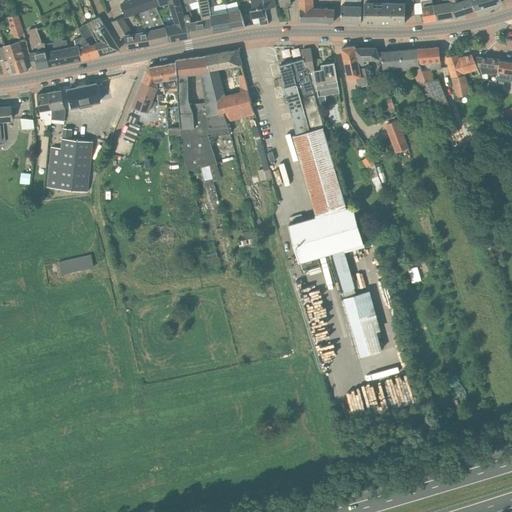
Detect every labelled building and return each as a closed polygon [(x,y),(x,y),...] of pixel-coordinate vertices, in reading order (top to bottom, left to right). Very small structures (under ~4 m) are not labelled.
[(129,0),(122,3),(127,16),(138,13),(139,16),(158,9),(156,7),(160,6),(161,6),(159,0),(129,0)] [(190,36),(179,0),(159,0),(161,4),(161,6),(169,3),(175,24),(165,27),(171,40),(190,36)] [(179,0),(190,36),(214,32),(210,9),(208,0),(179,0)] [(276,3),(275,0),(251,0),(253,8),(250,8),(252,17),(258,16),(260,25),(269,24),(265,8),(276,7),(276,3)] [(335,10),(312,9),(311,0),(298,0),(301,21),(317,21),(334,22),(335,10)] [(351,22),(352,0),(341,0),(341,22),(351,22)] [(352,0),(351,22),(361,23),(362,6),(361,0),(352,0)] [(369,3),(369,0),(363,0),(364,23),(405,23),(405,15),(404,3),(369,3)] [(415,15),(415,4),(414,0),(404,0),(404,3),(405,15),(415,15)] [(437,19),(433,6),(432,0),(414,0),(415,4),(415,15),(423,14),(424,21),(437,19)] [(455,16),(450,0),(438,0),(440,5),(433,6),(437,19),(455,16)] [(471,0),(450,0),(455,16),(474,10),(471,0)] [(471,0),(474,10),(492,5),(490,0),(471,0)] [(210,9),(214,32),(232,29),(228,12),(226,6),(210,9)] [(165,27),(158,9),(139,16),(146,31),(165,27)] [(240,9),(228,12),(232,29),(246,26),(240,9)] [(20,37),(24,33),(18,15),(8,19),(14,36),(20,37)] [(99,17),(86,23),(92,34),(98,45),(104,54),(119,49),(99,17)] [(129,48),(152,44),(146,31),(132,33),(123,18),(111,22),(121,38),(124,37),(129,48)] [(84,38),(92,34),(86,23),(78,27),(83,36),(84,38)] [(171,40),(165,27),(146,31),(152,44),(171,40)] [(49,66),(48,59),(46,53),(44,44),(44,43),(41,43),(36,28),(30,30),(34,45),(38,44),(40,52),(29,54),(32,68),(37,67),(38,68),(49,66)] [(86,42),(84,38),(83,36),(74,39),(75,45),(67,47),(66,40),(63,40),(60,38),(55,39),(53,42),(44,44),(46,53),(48,59),(49,66),(82,60),(80,48),(86,42)] [(10,63),(24,58),(19,42),(4,47),(10,63)] [(104,54),(98,45),(90,48),(87,42),(86,42),(80,48),(82,60),(104,54)] [(361,77),(355,49),(354,46),(341,48),(348,79),(355,78),(358,87),(367,85),(367,84),(367,82),(365,76),(361,77)] [(28,70),(24,58),(10,63),(4,47),(0,47),(0,60),(4,60),(4,61),(4,62),(8,74),(14,73),(28,70)] [(433,94),(436,104),(440,114),(450,110),(437,80),(432,82),(430,69),(441,68),(439,47),(419,48),(420,62),(424,70),(429,83),(433,94)] [(359,48),(355,49),(361,77),(365,76),(367,82),(367,84),(374,82),(371,66),(368,67),(367,63),(364,64),(363,60),(379,58),(375,48),(359,48)] [(436,104),(433,94),(429,83),(424,70),(420,62),(419,48),(381,52),(383,69),(401,68),(401,70),(414,69),(419,82),(416,83),(425,108),(436,104)] [(254,113),(250,99),(246,81),(244,74),(239,75),(241,93),(225,97),(220,78),(230,76),(228,66),(241,64),(238,49),(231,50),(209,54),(212,72),(218,111),(218,112),(223,111),(226,121),(254,113)] [(314,69),(314,65),(313,60),(311,49),(302,51),(303,58),(305,69),(314,94),(318,94),(316,84),(314,69)] [(187,74),(200,73),(205,102),(207,112),(218,111),(212,72),(209,54),(176,60),(176,62),(176,76),(177,84),(178,104),(178,107),(178,112),(193,112),(190,104),(188,100),(187,74)] [(466,79),(468,78),(471,86),(482,82),(479,74),(473,76),(470,70),(464,72),(460,58),(457,58),(456,54),(446,57),(453,79),(465,76),(466,79)] [(464,72),(470,70),(477,67),(472,55),(460,58),(464,72)] [(496,82),(496,78),(499,60),(497,59),(477,57),(478,65),(479,65),(482,73),(488,72),(493,73),(492,81),(496,82)] [(314,94),(305,69),(303,58),(279,65),(285,87),(297,84),(301,98),(314,94)] [(339,90),(334,62),(322,64),(321,59),(313,60),(314,65),(314,69),(316,84),(318,94),(339,90)] [(511,61),(499,60),(496,78),(511,80),(511,61)] [(157,88),(159,87),(177,84),(176,76),(176,62),(149,67),(147,69),(142,82),(147,84),(157,88)] [(470,93),(466,79),(465,76),(453,79),(458,97),(470,93)] [(155,90),(157,88),(147,84),(142,82),(133,106),(148,112),(153,99),(155,90)] [(100,101),(97,83),(85,86),(85,85),(84,85),(79,86),(79,87),(68,90),(71,107),(81,105),(81,106),(91,104),(91,103),(100,101)] [(495,93),(497,84),(489,83),(487,92),(495,93)] [(323,127),(314,94),(301,98),(297,84),(285,87),(283,88),(286,96),(283,97),(285,104),(288,103),(296,134),(291,135),(292,137),(323,127)] [(49,92),(52,109),(51,117),(51,119),(64,121),(66,111),(62,90),(49,92)] [(41,119),(45,118),(46,125),(51,124),(51,119),(51,117),(52,109),(49,92),(37,94),(41,119)] [(178,112),(179,125),(182,148),(185,160),(187,170),(217,163),(208,136),(230,133),(226,121),(223,111),(218,112),(218,111),(207,112),(205,102),(190,104),(193,112),(178,112)] [(0,143),(0,139),(0,120),(11,119),(10,106),(0,107),(0,143)] [(511,106),(501,111),(504,119),(511,115),(511,106)] [(134,143),(141,127),(135,124),(138,119),(129,115),(127,120),(131,122),(124,139),(134,143)] [(23,118),(23,128),(35,128),(35,117),(23,118)] [(395,153),(408,148),(398,119),(385,124),(395,153)] [(295,147),(316,216),(347,208),(346,205),(323,127),(292,137),(295,147)] [(72,129),(64,128),(61,148),(51,147),(47,187),(88,192),(90,173),(98,174),(110,143),(93,141),(71,138),(72,129)] [(449,141),(460,138),(458,129),(447,132),(449,141)] [(47,159),(49,136),(43,136),(41,158),(47,159)] [(367,168),(374,163),(370,156),(362,161),(367,168)] [(268,167),(262,169),(257,170),(261,180),(271,177),(268,167)] [(387,182),(385,170),(373,172),(375,184),(387,182)] [(30,174),(20,173),(19,183),(29,184),(30,174)] [(301,264),(318,259),(317,256),(328,253),(329,256),(364,246),(357,220),(362,218),(357,202),(346,205),(347,208),(316,216),(289,224),(301,264)] [(255,238),(253,230),(241,232),(243,240),(255,238)] [(256,246),(255,238),(243,240),(239,241),(240,250),(256,246)] [(63,273),(95,266),(92,253),(60,261),(63,273)] [(210,265),(219,263),(216,253),(207,255),(210,265)] [(301,264),(304,271),(320,266),(318,259),(301,264)] [(413,282),(422,280),(419,266),(410,268),(413,282)]
